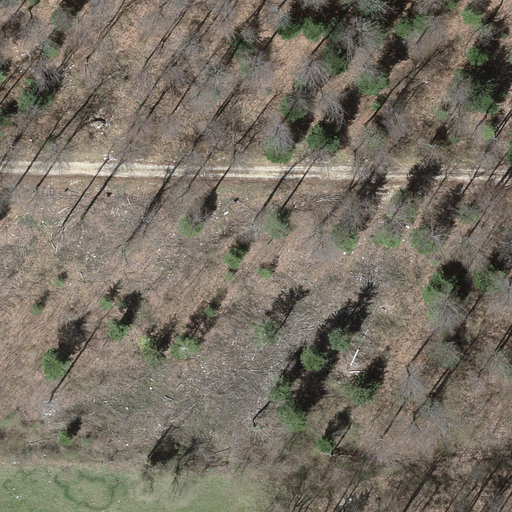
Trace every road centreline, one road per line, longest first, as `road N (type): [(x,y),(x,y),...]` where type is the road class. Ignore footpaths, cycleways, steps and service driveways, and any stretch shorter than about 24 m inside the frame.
road 1 (track): [(511,177),(0,174)]
road 2 (track): [(306,511),(447,458),(511,449)]
